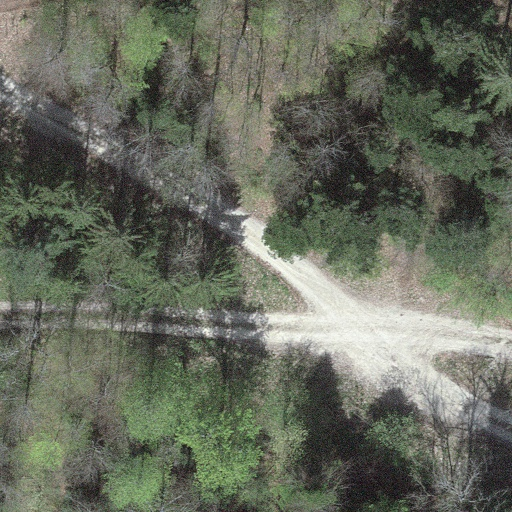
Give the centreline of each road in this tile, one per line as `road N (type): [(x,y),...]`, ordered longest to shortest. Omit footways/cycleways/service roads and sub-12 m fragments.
road 1 (track): [(511,446),(0,95)]
road 2 (track): [(0,316),(157,314),(511,356)]
road 3 (track): [(0,0),(443,0),(511,16)]
